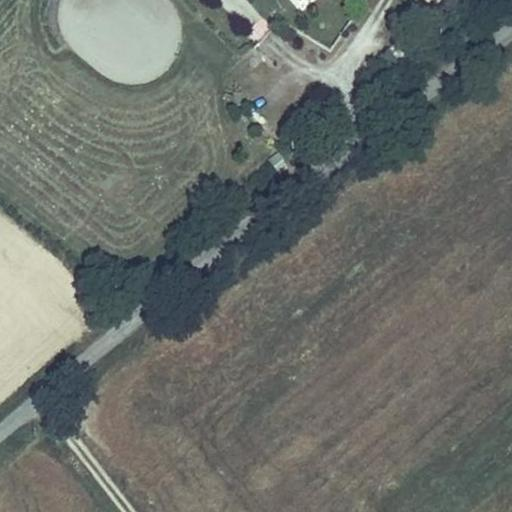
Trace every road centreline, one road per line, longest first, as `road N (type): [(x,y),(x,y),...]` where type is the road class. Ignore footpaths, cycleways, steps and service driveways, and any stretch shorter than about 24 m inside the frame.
road 1 (unclassified): [(0,443),(511,25)]
road 2 (unknown): [(371,139),(357,72),(393,0)]
road 3 (track): [(127,511),(47,404)]
